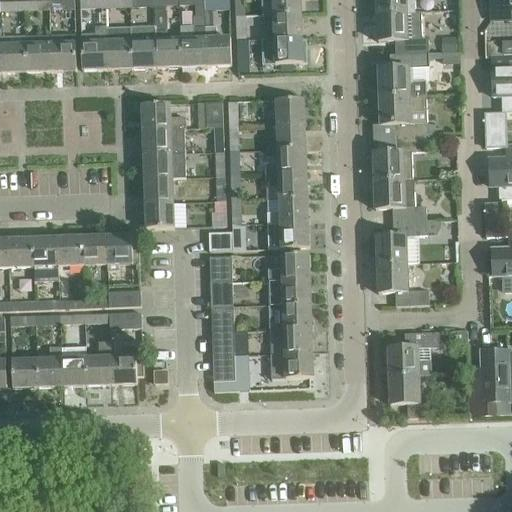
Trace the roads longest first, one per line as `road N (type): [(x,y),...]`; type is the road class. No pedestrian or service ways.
road 1 (residential): [(353,322),(453,319),(476,301),(467,0)]
road 2 (residential): [(353,322),(343,0)]
road 3 (residential): [(189,423),(328,419),(348,405),(355,385),(353,322)]
road 4 (residential): [(0,429),(189,423)]
